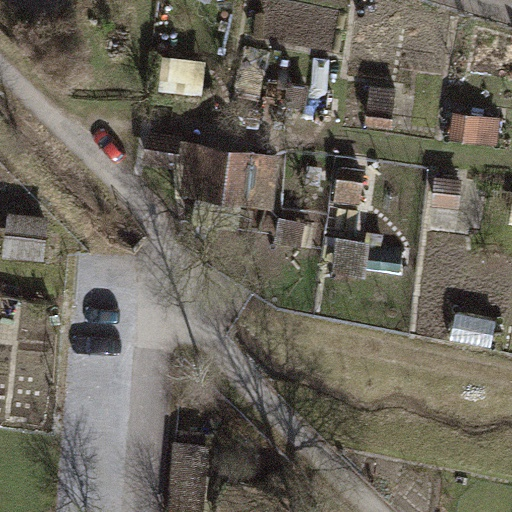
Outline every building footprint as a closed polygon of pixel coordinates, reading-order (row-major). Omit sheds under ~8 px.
[(215,65),(173,60),(169,89),(211,95),(215,65)] [(406,96),(379,94),(375,131),(402,134),(406,96)] [(188,146),(157,141),(154,166),(184,171),(188,146)] [(289,162),(193,149),(186,198),(282,211),(289,162)] [(373,179),(349,176),(345,210),(369,213),(373,179)] [(470,190),(443,186),(436,240),(462,244),(470,190)] [(14,210),(6,262),(45,268),(54,216),(14,210)] [(465,325),(443,322),(439,348),(462,351),(465,325)] [(213,511),(219,452),(183,449),(176,511),(213,511)]
